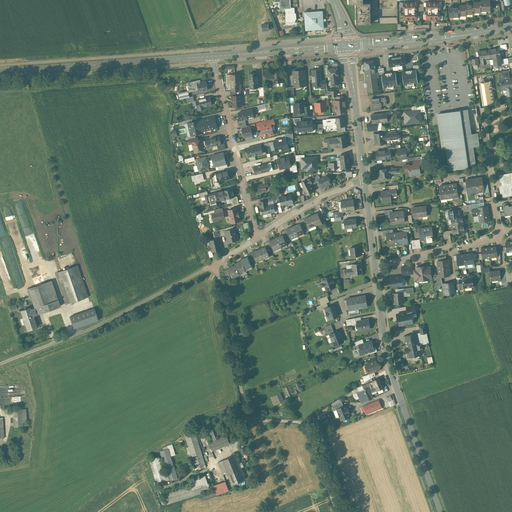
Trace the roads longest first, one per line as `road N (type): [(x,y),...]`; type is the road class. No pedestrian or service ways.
road 1 (residential): [(0,363),(89,329),(257,236)]
road 2 (secondary): [(211,56),(0,71)]
road 3 (residential): [(257,236),(211,56)]
road 4 (secondary): [(511,25),(347,45)]
road 5 (secondary): [(347,45),(211,56)]
road 6 (residential): [(364,178),(347,45)]
road 7 (residential): [(397,390),(375,269)]
road 8 (residential): [(257,236),(364,178)]
